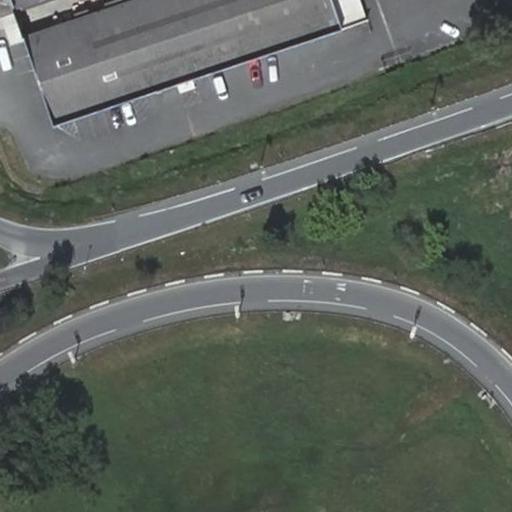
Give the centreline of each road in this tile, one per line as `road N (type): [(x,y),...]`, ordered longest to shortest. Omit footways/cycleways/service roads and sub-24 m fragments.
road 1 (motorway): [(0,377),(96,325),(182,298),(279,288),(364,295),(428,315),(483,353),(511,386)]
road 2 (unknown): [(0,94),(29,143),(52,162),(416,26),(461,0)]
road 3 (motorway): [(511,104),(125,236)]
road 4 (motorway): [(125,236),(0,279)]
road 5 (motorway): [(125,236),(39,242),(0,231)]
